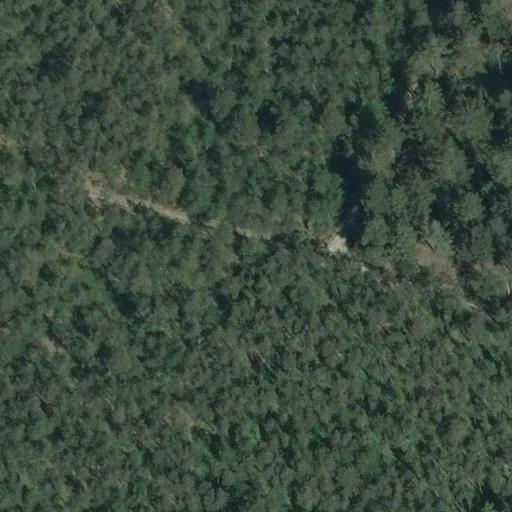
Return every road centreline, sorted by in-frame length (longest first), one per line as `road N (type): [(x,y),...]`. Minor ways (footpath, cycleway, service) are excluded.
road 1 (track): [(0,168),(323,261),(463,0)]
road 2 (track): [(323,261),(511,314)]
